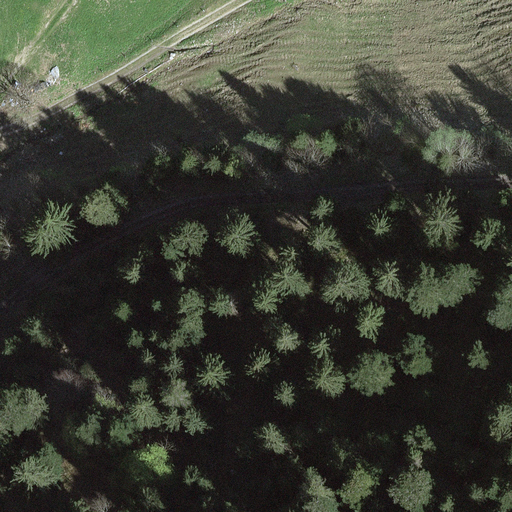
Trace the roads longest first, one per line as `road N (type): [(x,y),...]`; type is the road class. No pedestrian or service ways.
road 1 (track): [(0,304),(85,248),(189,198),(511,181)]
road 2 (track): [(247,0),(45,116),(0,131)]
